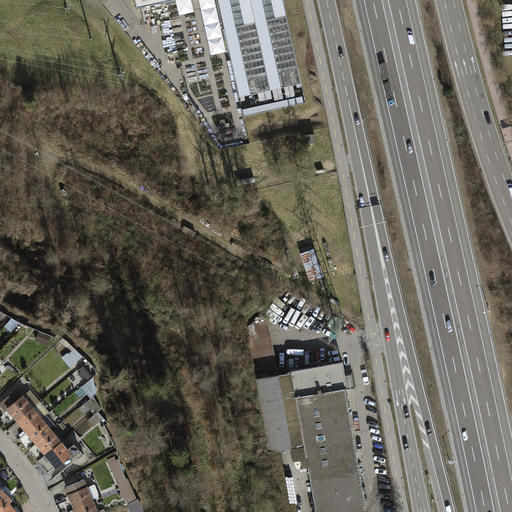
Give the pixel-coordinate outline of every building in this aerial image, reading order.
[(135,0),(137,9),(180,0),(219,0),(241,99),(304,86),(285,0),(135,0)] [(314,246),(300,250),(310,282),(324,278),(314,246)] [(76,352),(65,361),(71,369),(82,360),(76,352)] [(266,382),(278,454),(305,450),(308,469),(314,468),(321,511),(371,511),(349,369),(266,382)] [(9,407),(18,418),(35,404),(22,388),(3,404),(7,408),(9,407)] [(18,418),(27,429),(44,414),(35,404),(18,418)] [(82,408),(79,405),(71,412),(73,415),(82,408)] [(27,429),(35,440),(53,425),(44,414),(27,429)] [(88,421),(85,418),(79,422),(82,426),(88,421)] [(35,440),(44,450),(62,436),(53,425),(35,440)] [(44,450),(53,461),(57,458),(61,463),(75,452),(62,436),(44,450)] [(71,495),(77,509),(96,502),(88,482),(72,488),(74,494),(71,495)] [(0,511),(1,511),(17,498),(7,487),(0,493),(0,511)] [(20,501),(17,498),(1,511),(18,511),(14,507),(20,501)] [(77,509),(78,511),(99,511),(96,502),(77,509)]
